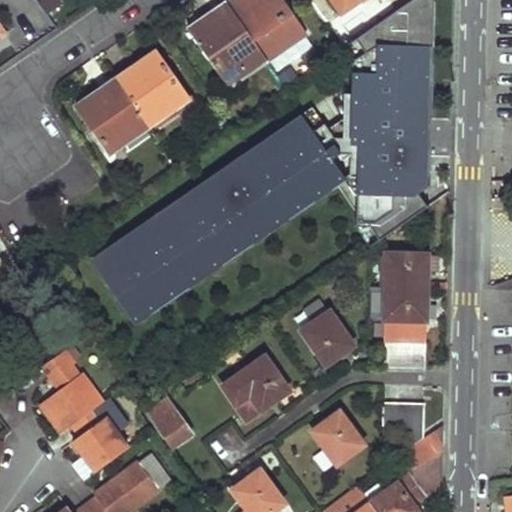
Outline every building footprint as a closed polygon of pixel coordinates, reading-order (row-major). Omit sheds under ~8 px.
[(37,0),(47,13),(62,3),(60,0),(37,0)] [(283,0),(230,0),(229,1),(271,61),(308,35),(283,0)] [(331,0),(339,11),(353,0),(331,0)] [(428,175),(432,0),(409,0),(352,39),(350,111),(358,111),(357,153),(357,167),(356,193),(355,224),(371,246),(426,208),(418,194),(419,175),(428,175)] [(214,17),(192,32),(214,63),(232,89),(271,61),(229,1),(210,14),(214,17)] [(210,14),(189,28),(192,32),(214,17),(210,14)] [(157,49),(117,77),(149,123),(188,96),(157,49)] [(117,77),(78,104),(110,151),(149,123),(117,77)] [(323,122),(311,105),(300,113),(312,130),(323,122)] [(350,111),(327,127),(346,156),(351,153),(357,153),(358,111),(350,111)] [(335,163),(346,156),(327,127),(323,122),(312,130),(300,113),(241,153),(240,154),(245,161),(214,182),(209,175),(177,197),(176,197),(181,205),(151,225),(146,218),(145,218),(104,247),(103,248),(107,254),(93,264),(128,315),(145,304),(150,312),(189,286),(183,277),(217,254),(222,262),(252,242),(246,234),(283,209),(288,217),(315,199),(309,191),(326,180),(331,188),(344,179),(345,178),(344,176),(335,163)] [(240,154),(241,153),(240,151),(207,174),(209,175),(214,182),(245,161),(240,154)] [(356,193),(357,167),(344,176),(345,178),(344,179),(353,193),(356,193)] [(430,186),(430,175),(428,175),(419,175),(418,194),(430,186)] [(309,191),(315,199),(331,188),(326,180),(309,191)] [(144,217),(145,218),(146,218),(151,225),(181,205),(176,197),(177,197),(176,195),(144,217)] [(246,234),(252,242),(288,217),(283,209),(246,234)] [(88,255),(89,257),(93,264),(107,254),(103,248),(104,247),(103,245),(88,255)] [(183,277),(189,286),(222,262),(217,254),(183,277)] [(383,320),(423,321),(424,255),(384,256),(383,320)] [(128,315),(134,323),(150,312),(145,304),(128,315)] [(331,311),(305,330),(328,361),(353,343),(331,311)] [(398,325),(397,344),(383,344),(382,369),(423,369),(424,326),(398,325)] [(54,377),(77,361),(68,348),(45,364),(54,377)] [(267,357),(224,386),(237,403),(251,393),(261,407),(289,389),(267,357)] [(77,361),(54,377),(62,389),(85,372),(77,361)] [(62,389),(43,404),(63,430),(73,423),(100,404),(105,400),(85,372),(62,389)] [(251,393),(237,403),(247,417),(261,407),(251,393)] [(166,395),(149,409),(155,418),(169,408),(175,416),(179,413),(166,395)] [(100,404),(73,423),(82,437),(77,441),(88,455),(89,454),(97,464),(95,465),(98,469),(130,446),(120,432),(114,436),(103,422),(109,417),(100,404)] [(421,409),(382,407),(383,433),(399,432),(398,457),(402,454),(421,440),(421,409)] [(169,408),(155,418),(173,445),(192,431),(179,413),(175,416),(169,408)] [(344,412),(317,430),(341,465),(367,446),(344,412)] [(109,417),(103,422),(114,436),(120,432),(109,417)] [(408,473),(371,501),(379,511),(419,511),(414,503),(441,483),(443,425),(421,440),(402,454),(416,471),(410,476),(408,473)] [(89,454),(88,455),(95,465),(97,464),(89,454)] [(127,511),(162,486),(141,458),(121,474),(125,478),(119,483),(115,479),(98,491),(102,495),(79,511),(78,511),(72,505),(62,511),(127,511)] [(261,469),(237,488),(250,507),(253,511),(275,511),(286,504),(261,469)] [(121,474),(115,479),(119,483),(125,478),(121,474)] [(379,511),(371,501),(355,511),(379,511)]
